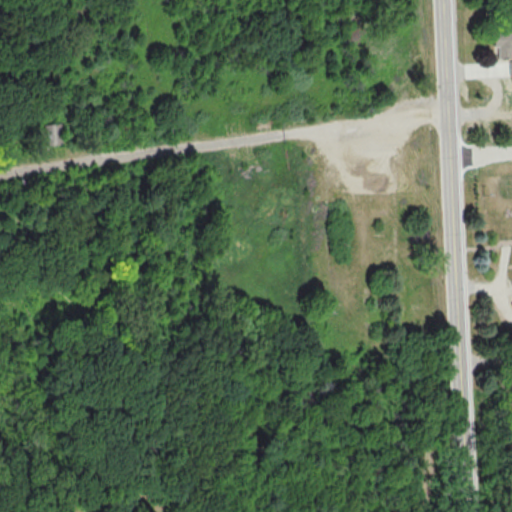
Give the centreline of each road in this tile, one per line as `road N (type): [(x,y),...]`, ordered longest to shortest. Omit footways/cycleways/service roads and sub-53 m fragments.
road 1 (tertiary): [(465,505),(439,0)]
road 2 (residential): [(445,113),(0,172)]
